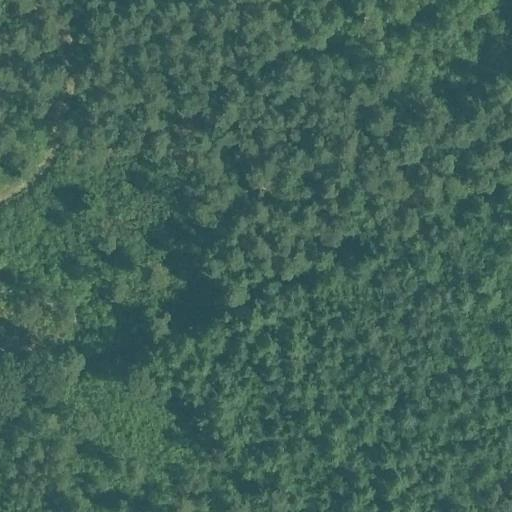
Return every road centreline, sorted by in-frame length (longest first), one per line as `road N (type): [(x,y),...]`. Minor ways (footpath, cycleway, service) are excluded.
road 1 (track): [(511,256),(449,286),(0,446)]
road 2 (track): [(0,241),(46,207),(53,185),(53,162),(17,52)]
